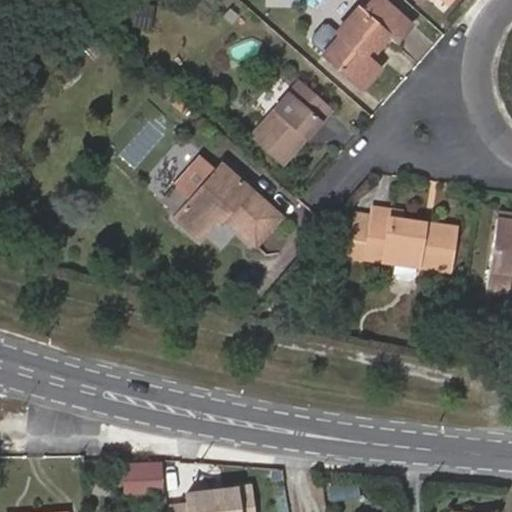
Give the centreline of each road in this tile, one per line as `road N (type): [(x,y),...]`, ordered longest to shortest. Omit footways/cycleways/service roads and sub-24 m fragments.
road 1 (tertiary): [(357,441),(0,352)]
road 2 (tertiary): [(0,375),(232,432),(357,441)]
road 3 (residential): [(511,0),(488,33),(481,80),(511,146)]
road 4 (tertiary): [(357,441),(511,456)]
